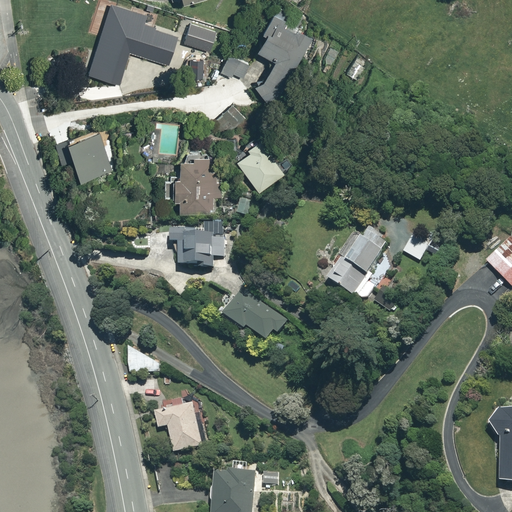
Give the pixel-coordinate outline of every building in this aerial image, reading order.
[(121,47),(117,53),(142,66),(164,25),(118,0),(108,19),(116,23),(107,40),(121,47)] [(262,32),(253,46),(270,57),(252,84),(274,98),(314,37),(297,26),(292,33),(276,23),(281,15),(271,8),(257,29),(262,32)] [(218,71),(229,75),(230,72),(240,77),(246,62),(226,53),(218,71)] [(242,123),(228,106),(210,121),(224,138),(242,123)] [(102,124),(64,136),(79,179),(116,167),(102,124)] [(255,139),(234,156),(257,185),(279,168),(255,139)] [(176,199),(176,210),(210,210),(210,196),(222,196),(222,169),(208,169),(209,153),(188,153),(188,161),(179,161),(179,175),(171,175),(171,199),(176,199)] [(258,202),(240,197),(235,213),(253,218),(258,202)] [(216,228),(180,228),(180,266),(216,266),(216,228)] [(355,234),(329,278),(360,296),(391,244),(367,230),(362,238),(355,234)] [(428,246),(411,237),(402,252),(419,261),(428,246)] [(511,240),(509,238),(487,260),(511,285),(511,240)] [(241,286),(221,314),(246,331),(250,325),(269,338),(285,316),(241,286)] [(194,401),(155,412),(159,426),(169,423),(177,452),(206,444),(194,401)] [(494,436),(502,437),(500,482),(511,482),(511,408),(496,408),(494,436)] [(217,469),(214,511),(255,511),(257,471),(217,469)]
